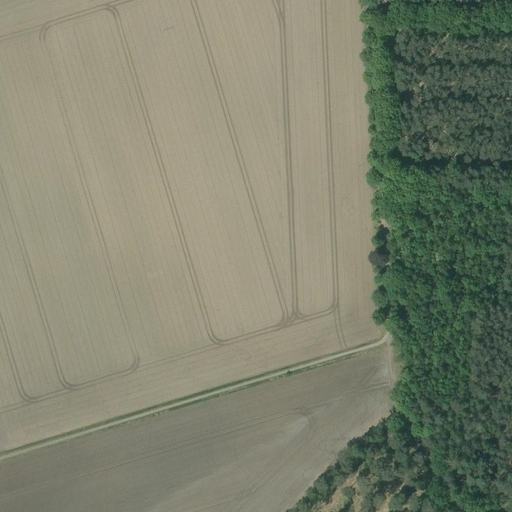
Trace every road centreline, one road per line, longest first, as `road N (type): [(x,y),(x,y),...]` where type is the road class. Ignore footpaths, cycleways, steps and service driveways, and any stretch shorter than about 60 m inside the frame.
road 1 (track): [(372,0),(379,179)]
road 2 (track): [(379,179),(389,340)]
road 3 (track): [(285,511),(390,413)]
road 4 (track): [(511,194),(379,179)]
road 5 (track): [(390,413),(418,430),(464,511)]
